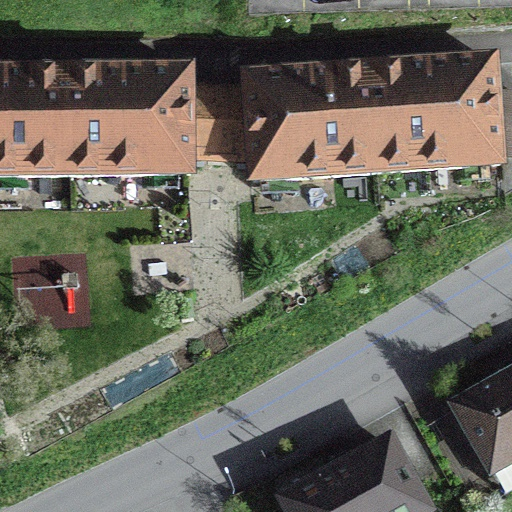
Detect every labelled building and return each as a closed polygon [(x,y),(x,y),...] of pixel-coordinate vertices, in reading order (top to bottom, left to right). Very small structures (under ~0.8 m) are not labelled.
[(248,167),(250,187),(497,169),(489,68),(446,71),(295,82),(243,86),(244,96),(248,167)] [(0,182),(186,180),(186,165),(185,93),(185,78),(140,78),(0,80),(0,182)] [(185,93),(186,165),(248,167),(244,96),(185,93)] [(489,477),(511,464),(511,379),(452,413),(489,477)] [(285,511),(420,511),(385,450),(283,508),(285,511)]
